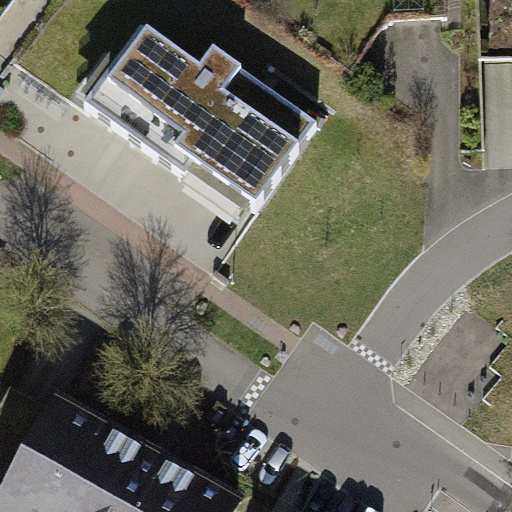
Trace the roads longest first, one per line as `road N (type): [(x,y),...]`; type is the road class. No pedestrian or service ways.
road 1 (residential): [(335,405),(0,200)]
road 2 (residential): [(511,216),(450,249),(335,405)]
road 3 (residential): [(496,511),(335,405)]
